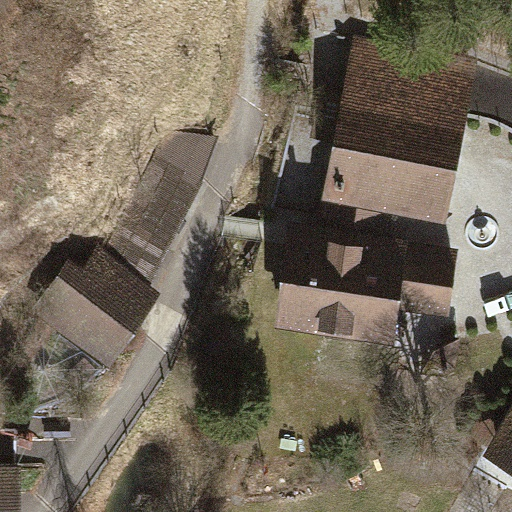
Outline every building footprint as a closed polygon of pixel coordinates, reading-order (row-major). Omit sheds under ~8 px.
[(475,64),(352,43),(325,193),(394,205),(448,215),(457,161),(475,64)] [(153,284),(221,134),(165,132),(105,250),(153,284)] [(297,225),(280,322),(399,343),(405,308),(447,316),(458,253),(388,240),(391,222),(394,205),(325,193),(319,229),(297,225)] [(34,309),(111,364),(163,291),(153,284),(105,250),(100,246),(86,267),(71,257),(34,309)] [(511,409),(487,455),(511,469),(511,409)] [(0,464),(0,511),(20,511),(20,465),(0,464)]
